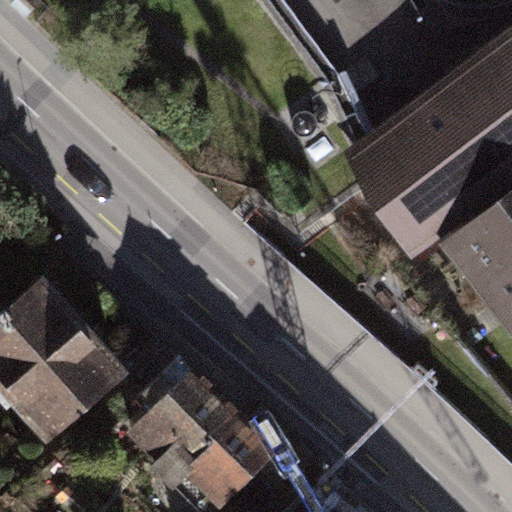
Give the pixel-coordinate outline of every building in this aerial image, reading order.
[(511,167),(511,39),(346,158),(406,243),(511,167)] [(511,206),(451,254),(511,331),(511,206)] [(137,376),(51,276),(0,319),(0,386),(53,448),(137,376)] [(400,301),(417,348),(464,331),(447,284),(400,301)] [(223,511),(284,454),(187,353),(126,412),(222,511),(223,511)] [(332,511),(320,499),(306,511),(332,511)]
